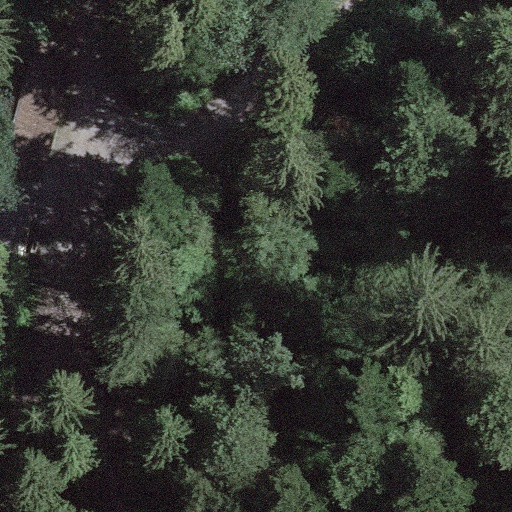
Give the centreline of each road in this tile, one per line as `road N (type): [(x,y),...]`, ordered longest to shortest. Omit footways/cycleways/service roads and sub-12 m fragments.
road 1 (track): [(344,0),(271,72),(141,176),(59,220),(149,511)]
road 2 (track): [(54,0),(87,111),(0,449)]
